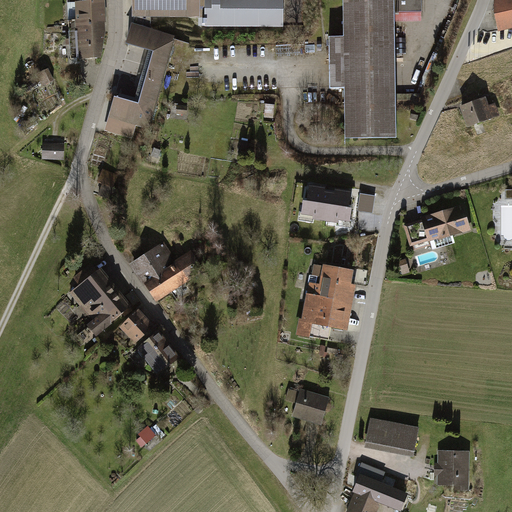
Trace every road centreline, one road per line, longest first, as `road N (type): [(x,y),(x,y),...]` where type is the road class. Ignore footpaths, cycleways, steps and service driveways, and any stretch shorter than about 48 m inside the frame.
road 1 (residential): [(266,456),(105,243),(78,170)]
road 2 (residential): [(340,462),(398,191)]
road 3 (residential): [(398,191),(484,0)]
road 4 (unclassified): [(78,170),(0,330)]
road 5 (residential): [(78,170),(113,46),(116,0)]
road 6 (track): [(0,163),(65,108),(99,94)]
